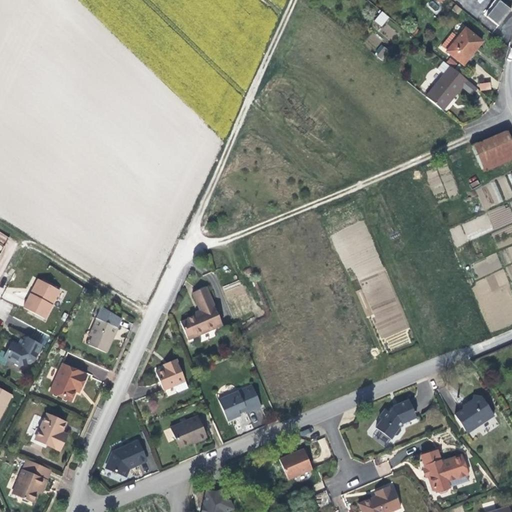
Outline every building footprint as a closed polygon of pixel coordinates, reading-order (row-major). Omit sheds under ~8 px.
[(511,10),(500,1),(487,17),(500,27),(511,11),(511,10)] [(388,18),(381,13),(374,22),(381,27),(388,18)] [(472,53),(480,43),(463,30),(456,39),(450,34),(439,47),(446,51),(445,53),(462,66),(472,53)] [(373,55),(382,63),(390,52),(381,45),(373,55)] [(466,79),(443,61),(437,70),(444,75),(425,98),(439,110),(450,96),(451,97),(456,91),(461,86),(466,79)] [(475,87),(466,79),(461,86),(470,94),(475,87)] [(511,159),(511,151),(502,130),(469,145),(481,172),(511,159)] [(495,181),(488,183),(496,203),(502,201),(495,181)] [(31,300),(40,283),(36,281),(30,291),(27,297),(31,300)] [(57,292),(40,283),(31,300),(27,297),(21,309),(42,320),(57,292)] [(179,324),(183,335),(191,332),(194,339),(221,327),(204,288),(190,294),(198,313),(192,316),(184,319),(185,321),(179,324)] [(375,324),(382,339),(410,328),(403,313),(375,324)] [(94,319),(87,334),(92,336),(87,347),(102,354),(108,342),(114,327),(94,319)] [(191,332),(183,335),(185,342),(194,339),(191,332)] [(92,336),(87,334),(82,344),(87,347),(92,336)] [(30,364),(39,347),(23,339),(17,348),(9,344),(5,351),(0,359),(15,368),(30,364)] [(175,358),(167,362),(168,366),(163,369),(153,372),(161,390),(172,387),(175,393),(188,388),(175,358)] [(67,404),(73,392),(76,384),(80,386),(84,377),(60,366),(48,394),(67,404)] [(257,409),(248,388),(216,400),(225,422),(234,419),(233,415),(238,413),(241,412),(242,415),(257,409)] [(0,390),(0,412),(9,395),(0,390)] [(474,396),(472,398),(472,403),(467,405),(466,403),(462,406),(461,409),(453,414),(464,430),(473,424),(474,427),(493,415),(481,397),(474,396)] [(414,417),(407,400),(390,407),(387,411),(384,409),(381,413),(378,417),(380,419),(374,427),(389,438),(392,435),(395,435),(398,430),(398,427),(402,421),(414,417)] [(194,443),(207,438),(197,414),(168,426),(177,447),(187,442),(192,440),(194,443)] [(30,441),(53,452),(57,443),(54,440),(57,432),(62,423),(43,415),(30,441)] [(466,433),(474,427),(473,424),(464,430),(466,433)] [(373,434),(385,445),(390,440),(377,429),(373,434)] [(57,443),(53,452),(57,454),(61,446),(62,443),(65,436),(57,432),(54,440),(57,443)] [(135,459),(143,455),(136,440),(111,451),(104,467),(123,476),(127,468),(133,465),(137,463),(135,459)] [(312,468),(303,449),(291,454),(279,460),(287,479),(312,468)] [(421,457),(426,469),(430,476),(434,486),(436,486),(437,489),(438,489),(440,492),(442,491),(444,492),(448,490),(450,487),(452,486),(449,480),(468,472),(460,453),(442,461),(437,450),(421,457)] [(145,459),(143,455),(135,459),(137,463),(145,459)] [(39,489),(44,480),(21,469),(10,493),(29,503),(34,493),(36,487),(39,489)] [(387,490),(385,486),(378,490),(372,492),(374,496),(356,504),(359,511),(387,511),(399,507),(390,489),(387,490)] [(207,490),(200,501),(201,504),(201,506),(200,507),(197,508),(194,511),(225,511),(233,509),(223,489),(215,493),(207,490)]
